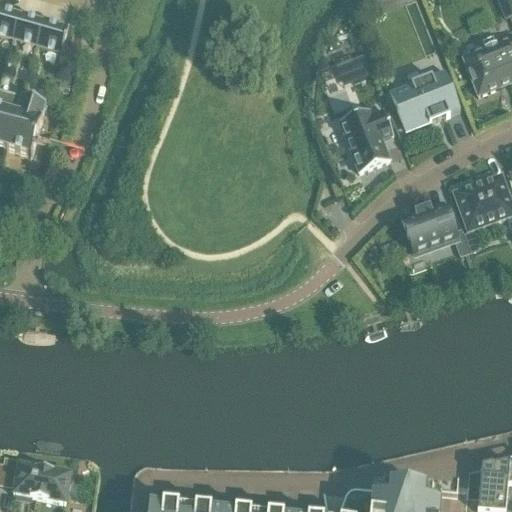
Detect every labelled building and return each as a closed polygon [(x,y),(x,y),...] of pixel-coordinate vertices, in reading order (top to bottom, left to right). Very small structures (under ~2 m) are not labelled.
[(511,0),(506,0),(507,0),(497,4),(505,23),(511,20),(511,0)] [(0,11),(0,39),(12,43),(19,17),(0,11)] [(19,17),(12,43),(18,45),(37,50),(44,24),(26,19),(19,17)] [(44,24),(37,50),(61,57),(69,31),(44,24)] [(485,55),(463,64),(477,101),(511,87),(511,44),(496,51),(495,49),(484,54),(485,55)] [(366,66),(338,76),(342,86),(370,76),(366,66)] [(449,119),(460,115),(444,75),(439,77),(440,77),(409,90),(411,96),(394,103),(395,106),(393,107),(404,133),(406,133),(407,136),(425,129),(425,130),(445,122),(449,121),(449,119)] [(0,95),(0,151),(5,153),(20,101),(3,96),(0,95)] [(363,98),(334,109),(359,178),(390,166),(381,144),(393,140),(383,115),(371,120),(363,98)] [(30,160),(30,161),(31,162),(42,123),(41,122),(46,107),(20,100),(20,101),(5,153),(30,160)] [(511,210),(501,180),(452,198),(467,238),(511,221),(511,210)] [(417,223),(402,228),(413,258),(453,243),(460,264),(471,260),(461,235),(454,237),(445,212),(431,217),(429,212),(415,217),(417,223)] [(476,245),(467,248),(472,260),(480,257),(476,245)] [(511,466),(481,473),(477,511),(505,511),(507,488),(511,487),(511,466)] [(18,472),(5,470),(2,485),(15,487),(13,499),(65,509),(70,479),(18,470),(18,472)] [(178,511),(162,511),(149,511),(148,511),(439,511),(440,511),(431,510),(432,499),(382,494),(381,505),(372,504),(371,511),(195,511),(196,503),(179,502),(178,511)]
